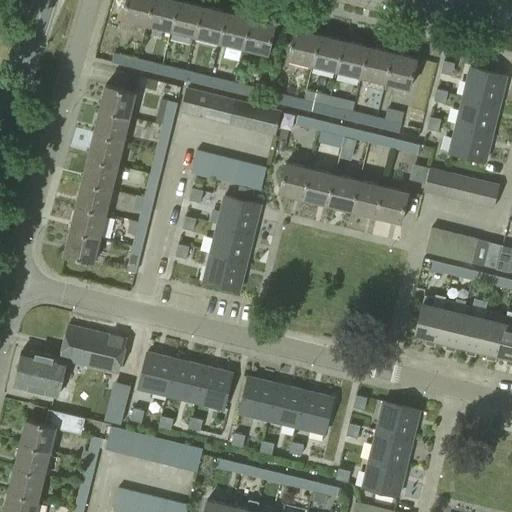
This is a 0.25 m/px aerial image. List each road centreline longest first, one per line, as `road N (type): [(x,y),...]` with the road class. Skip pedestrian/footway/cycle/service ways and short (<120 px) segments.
road 1 (residential): [(455,390),(139,312)]
road 2 (residential): [(32,288),(26,250),(93,0)]
road 3 (residential): [(139,312),(186,128),(269,148)]
road 4 (tertiary): [(0,163),(45,0)]
road 5 (unknown): [(394,350),(434,208)]
road 6 (residential): [(99,511),(110,465),(193,483)]
road 7 (residential): [(423,511),(455,390)]
